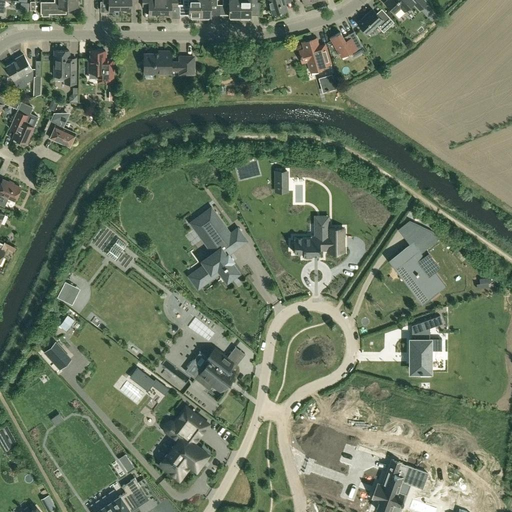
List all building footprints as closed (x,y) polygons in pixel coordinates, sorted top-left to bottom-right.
[(77,0),(55,0),(56,2),(55,3),(50,3),(50,2),(46,2),(41,7),(41,9),(42,9),(42,15),(49,16),(49,13),(63,13),(63,7),(78,7),(77,0)] [(101,0),(102,1),(108,1),(108,11),(113,11),(113,8),(120,8),(119,0),(101,0)] [(119,0),(120,8),(126,8),(126,11),(131,11),(131,2),(138,2),(137,0),(119,0)] [(153,13),(160,13),(159,0),(141,0),(142,6),(148,6),(148,15),(153,15),(153,13)] [(159,0),(160,13),(166,13),(166,15),(171,15),(171,6),(178,6),(177,0),(159,0)] [(200,18),(199,0),(182,0),(182,5),(189,5),(189,15),(190,15),(190,17),(191,18),(200,18)] [(199,0),(200,18),(208,18),(209,17),(209,15),(211,15),(211,5),(217,5),(216,0),(199,0)] [(222,0),(222,4),(229,4),(229,16),(240,16),(239,0),(222,0)] [(239,0),(240,16),(250,16),(250,6),(257,6),(256,0),(239,0)] [(268,0),(272,14),(287,10),(285,2),(291,1),(291,0),(268,0)] [(386,0),(384,2),(394,13),(398,17),(404,11),(413,2),(419,9),(421,8),(427,2),(425,0),(386,0)] [(427,2),(421,8),(432,20),(438,14),(427,2)] [(372,9),(357,22),(367,33),(377,25),(383,32),(394,22),(383,10),(378,15),(372,9)] [(340,32),(330,38),(341,57),(350,52),(353,57),(361,52),(360,49),(363,47),(354,31),(348,34),(350,38),(345,41),(340,32)] [(304,49),(299,51),(302,62),(308,61),(311,71),(331,66),(325,44),(318,46),(316,39),(309,41),(309,40),(302,42),(304,49)] [(113,82),(113,65),(114,65),(114,58),(105,58),(105,50),(103,50),(102,49),(97,49),(97,50),(90,50),(90,62),(89,62),(88,72),(97,72),(97,77),(100,77),(100,82),(113,82)] [(54,50),(54,70),(54,75),(65,75),(64,83),(76,83),(76,58),(69,58),(69,50),(54,50)] [(162,54),(144,54),(144,70),(153,70),(153,72),(171,72),(171,69),(180,70),(180,73),(193,74),(193,56),(180,56),(180,62),(171,62),(171,51),(162,51),(162,54)] [(6,66),(14,81),(32,70),(23,54),(15,59),(16,60),(6,66)] [(19,104),(12,101),(7,99),(5,103),(17,109),(19,104)] [(9,128),(15,130),(12,137),(14,138),(13,140),(17,142),(19,140),(26,143),(34,127),(33,127),(38,116),(30,113),(32,107),(21,102),(17,111),(17,110),(9,128)] [(53,113),(46,129),(52,132),(49,137),(69,146),(75,133),(62,127),(67,115),(66,112),(53,113)] [(287,170),(276,170),(276,183),(285,183),(285,177),(287,177),(287,170)] [(0,205),(4,207),(8,197),(15,200),(20,187),(2,179),(0,184),(0,205)] [(209,244),(204,237),(223,226),(215,213),(207,218),(190,190),(169,204),(188,235),(177,242),(180,246),(169,253),(175,261),(185,255),(183,252),(190,248),(200,264),(213,256),(207,246),(209,244)] [(410,245),(395,256),(407,272),(413,267),(421,278),(415,283),(427,298),(443,285),(419,254),(439,239),(433,231),(409,220),(398,228),(410,245)] [(328,250),(343,250),(343,246),(342,246),(342,236),(343,236),(343,228),(329,228),(329,224),(318,224),(318,236),(311,236),(311,237),(295,237),(295,241),(292,241),(292,249),(295,249),(295,253),(304,253),(304,258),(312,258),(312,255),(320,255),(320,245),(328,245),(328,250)] [(0,259),(4,251),(5,251),(6,248),(15,251),(16,247),(4,242),(3,244),(0,241),(0,259)] [(480,283),(476,283),(477,288),(488,287),(488,282),(491,282),(490,277),(479,278),(480,283)] [(440,315),(422,321),(422,322),(425,329),(443,323),(440,315)] [(411,340),(411,372),(429,372),(429,350),(441,350),(441,340),(438,340),(438,338),(429,338),(429,340),(411,340)] [(53,343),(44,351),(59,368),(68,361),(53,343)] [(207,358),(210,360),(205,368),(203,366),(194,378),(207,388),(204,392),(218,402),(226,392),(221,388),(234,371),(228,367),(232,361),(215,348),(207,358)] [(136,368),(129,377),(147,391),(154,382),(136,368)] [(162,383),(157,389),(164,394),(169,388),(162,383)] [(178,439),(159,464),(171,473),(175,474),(179,475),(183,473),(186,471),(191,464),(196,468),(208,453),(194,442),(196,439),(188,432),(199,417),(186,406),(174,422),(178,425),(171,434),(178,439)] [(122,463),(128,459),(125,454),(119,458),(122,463)] [(402,480),(411,484),(422,488),(428,473),(401,464),(402,462),(392,458),(382,484),(378,483),(372,498),(379,501),(375,510),(380,511),(391,511),(394,505),(400,507),(404,494),(398,492),(402,480)] [(126,491),(95,511),(94,511),(131,511),(130,511),(129,508),(135,504),(129,494),(140,486),(135,477),(122,486),(126,491)] [(48,506),(53,503),(48,495),(43,497),(48,506)]
